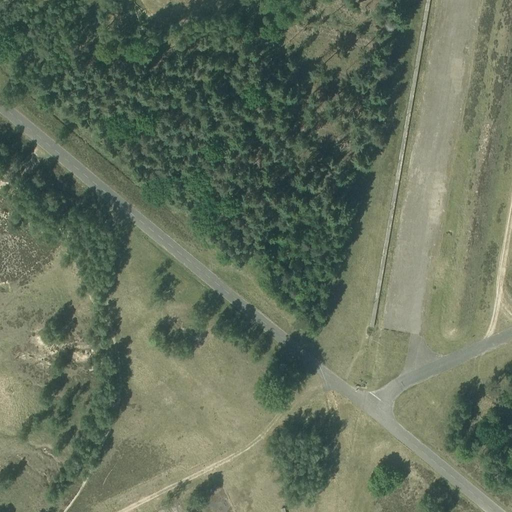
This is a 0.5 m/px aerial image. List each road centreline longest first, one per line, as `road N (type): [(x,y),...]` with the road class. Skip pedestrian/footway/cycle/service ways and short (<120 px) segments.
road 1 (track): [(51,147),(494,511)]
road 2 (track): [(404,383),(404,299),(455,0)]
road 3 (track): [(127,511),(220,469),(327,379)]
road 4 (track): [(362,404),(511,333)]
